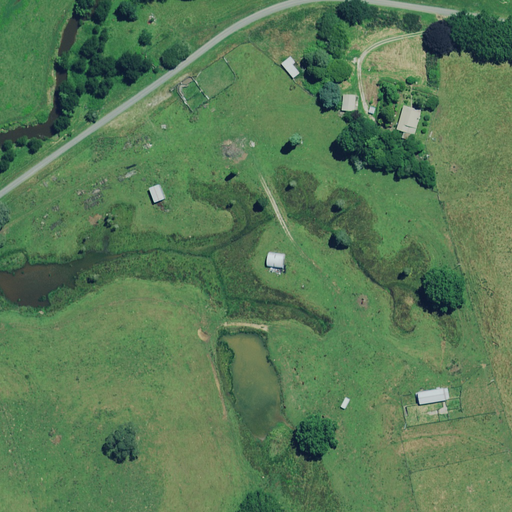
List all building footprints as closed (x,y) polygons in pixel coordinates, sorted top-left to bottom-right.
[(295,63),(291,57),(282,64),(294,78),(300,74),(293,65),(295,63)] [(356,96),(344,95),(342,110),(354,112),(356,96)] [(414,108),(405,106),(397,130),(404,132),(402,139),(413,142),(422,109),(414,107),(414,108)] [(165,199),(160,185),(150,189),(156,203),(165,199)] [(284,255),(269,253),(268,266),(283,268),(284,255)] [(449,400),(447,388),(419,393),(420,405),(449,400)]
